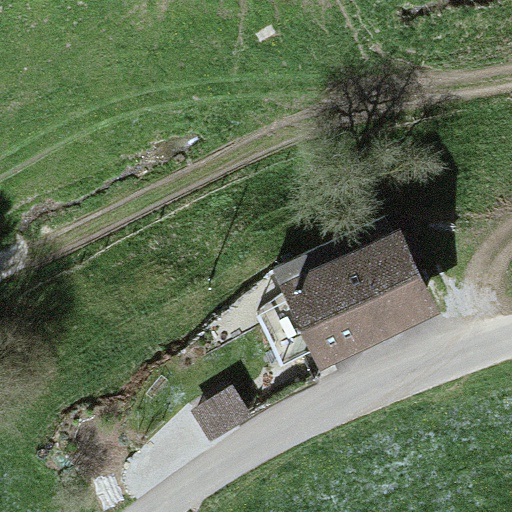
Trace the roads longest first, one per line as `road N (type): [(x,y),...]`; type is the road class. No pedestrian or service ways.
road 1 (track): [(511,71),(345,103),(86,230),(0,262)]
road 2 (unclassified): [(149,511),(252,440),(377,378),(511,332)]
road 3 (track): [(481,338),(460,277),(511,222)]
